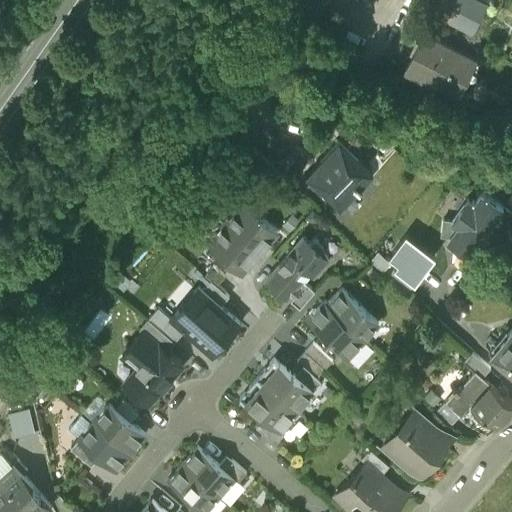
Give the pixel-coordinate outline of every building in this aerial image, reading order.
[(315,0),(312,0),(300,19),(321,31),(333,9),(315,0)] [(371,5),(360,0),(337,0),(338,0),(366,15),(371,5)] [(445,0),(433,27),(472,45),(486,17),(469,9),(472,3),(466,0),(445,0)] [(425,51),(406,90),(408,92),(430,102),(433,97),(455,108),(458,109),(475,76),(425,51)] [(408,92),(402,104),(425,112),(430,102),(408,92)] [(430,102),(425,112),(450,119),(455,108),(433,97),(430,102)] [(338,149),(305,187),(340,217),(358,196),(359,196),(362,194),(361,193),(372,179),(338,149)] [(298,189),(314,171),(297,156),(281,174),(298,189)] [(447,244),(468,258),(479,242),(484,235),(502,209),(482,195),(474,207),(458,228),(447,244)] [(458,228),(474,207),(467,202),(451,223),(458,228)] [(225,228),(259,258),(277,237),(245,210),(237,219),(234,217),(225,228)] [(259,258),(225,228),(215,239),(217,241),(208,251),(240,279),(259,258)] [(484,235),(479,242),(484,246),(489,238),(484,235)] [(435,258),(406,236),(389,259),(398,266),(394,270),(395,271),(391,276),(410,290),(414,285),(414,286),(435,258)] [(289,299),(293,303),(305,289),(328,264),(323,254),(315,245),(310,251),(302,244),(266,285),(286,303),(289,299)] [(212,271),(204,280),(210,285),(216,290),(224,281),(212,271)] [(170,322),(169,323),(183,335),(212,361),(241,328),(221,310),(229,301),(216,290),(210,285),(202,294),(198,290),(170,322)] [(305,289),(293,303),(290,306),(300,315),(315,298),(305,289)] [(326,309),(363,341),(378,324),(342,292),(326,309)] [(363,341),(326,309),(324,307),(307,326),(346,361),(363,341)] [(148,322),(174,346),(183,335),(169,323),(170,322),(158,311),(148,322)] [(139,333),(142,335),(143,334),(164,353),(164,354),(166,355),(174,346),(148,322),(139,333)] [(503,345),(493,358),(511,373),(511,330),(501,343),(503,345)] [(127,353),(142,366),(124,387),(148,408),(182,369),(170,358),(164,359),(164,354),(164,353),(143,334),(142,335),(127,353)] [(302,372),(316,384),(332,366),(312,349),(296,367),(302,372)] [(463,365),(474,374),(475,372),(483,379),(491,371),(472,355),(463,365)] [(295,416),(313,397),(294,381),(273,362),(256,382),(295,416)] [(316,384),(302,372),(294,381),(313,397),(320,388),(316,384)] [(455,392),(444,404),(486,441),(511,412),(511,404),(483,379),(475,372),(474,374),(456,394),(455,392)] [(295,416),(256,382),(239,402),(263,423),(278,436),(295,416)] [(129,454),(144,437),(108,405),(93,422),(129,454)] [(22,415),(8,418),(13,439),(28,435),(22,415)] [(419,415),(389,448),(421,477),(451,443),(419,415)] [(129,454),(93,422),(78,439),(99,458),(114,471),(129,454)] [(278,436),(263,423),(255,432),(275,449),(283,440),(278,436)] [(99,458),(78,439),(70,448),(91,467),(99,458)] [(182,467),(219,499),(233,483),(234,482),(218,468),(196,449),(195,450),(196,451),(182,467)] [(360,461),(365,465),(366,464),(380,477),(381,476),(389,467),(369,451),(360,461)] [(218,468),(234,482),(238,485),(246,476),(226,459),(218,468)] [(13,466),(23,477),(27,472),(17,462),(13,466)] [(365,465),(335,500),(348,511),(350,511),(351,511),(352,511),(397,511),(408,500),(394,488),(391,491),(378,480),(380,477),(366,464),(365,465)] [(0,477),(0,482),(27,511),(44,511),(51,506),(23,477),(13,466),(0,477)] [(168,483),(167,484),(187,502),(199,511),(207,511),(219,499),(182,467),(168,483)] [(394,488),(381,476),(380,477),(378,480),(391,491),(394,488)] [(27,511),(0,482),(0,511),(27,511)] [(199,511),(187,502),(179,511),(180,511),(199,511)] [(162,511),(152,503),(143,511),(162,511)]
